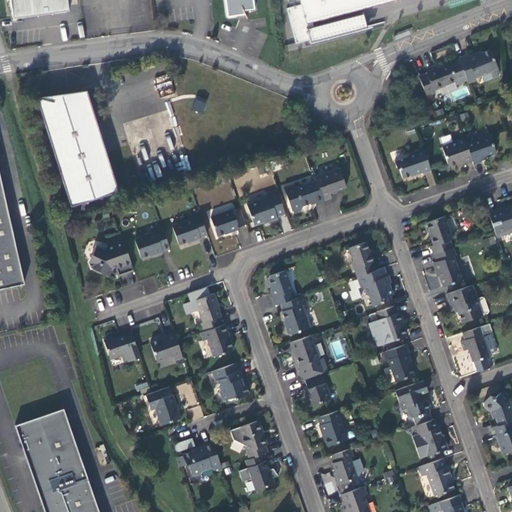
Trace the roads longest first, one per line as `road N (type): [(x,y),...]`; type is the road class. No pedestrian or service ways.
road 1 (residential): [(321,87),(298,87),(174,43),(0,65)]
road 2 (residential): [(387,218),(450,383)]
road 3 (residential): [(235,260),(382,209)]
road 4 (residential): [(235,260),(99,312)]
road 5 (residential): [(278,397),(235,260)]
road 6 (residential): [(387,218),(511,177)]
road 7 (residential): [(511,3),(392,52)]
road 8 (residential): [(314,511),(278,397)]
